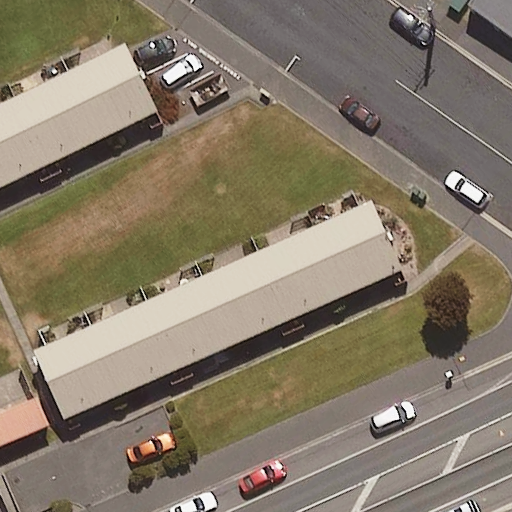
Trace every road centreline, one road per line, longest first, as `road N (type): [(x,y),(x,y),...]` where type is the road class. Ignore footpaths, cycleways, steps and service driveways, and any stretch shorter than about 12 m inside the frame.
road 1 (residential): [(279,0),(511,168)]
road 2 (secondary): [(279,511),(511,403)]
road 3 (secondary): [(511,458),(396,511)]
